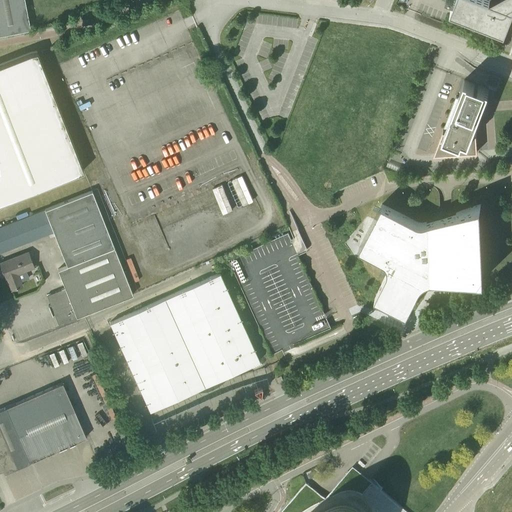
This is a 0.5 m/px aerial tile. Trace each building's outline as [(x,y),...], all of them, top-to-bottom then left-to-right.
[(24,0),(0,0),(0,34),(30,29),(24,0)] [(450,12),(504,33),(511,13),(511,0),(491,0),(490,0),(448,0),(454,2),(450,12)] [(0,202),(83,170),(37,51),(30,52),(0,64),(0,202)] [(456,96),(433,154),(477,151),(475,123),(477,115),(485,97),(488,89),(478,85),(478,84),(475,83),(474,83),(464,79),(457,96),(456,96)] [(240,183),(242,190),(248,189),(245,175),(233,178),(235,184),(240,183)] [(223,183),(213,187),(223,212),(233,208),(223,183)] [(0,252),(54,232),(67,266),(69,271),(60,275),(65,287),(47,295),(51,305),(49,305),(48,305),(52,315),(53,315),(53,314),(54,314),(58,324),(133,294),(93,190),(0,226),(0,252)] [(414,221),(381,203),(358,247),(383,260),(384,261),(385,262),(386,264),(387,265),(387,266),(387,267),(387,268),(387,269),(387,270),(387,271),(386,272),(374,296),(406,312),(419,289),(419,287),(420,286),(421,286),(422,284),(424,283),(425,282),(426,282),(427,281),(429,281),(431,281),(483,278),(480,204),(426,222),(425,222),(423,222),(421,223),(419,222),(418,222),(416,222),(414,221)] [(28,252),(0,262),(6,278),(7,277),(11,290),(22,286),(18,273),(34,267),(28,252)] [(58,269),(60,275),(69,271),(67,266),(58,269)] [(150,410),(259,360),(220,274),(110,322),(145,401),(150,410)] [(0,470),(3,469),(4,472),(86,437),(62,382),(0,408),(0,470)]
